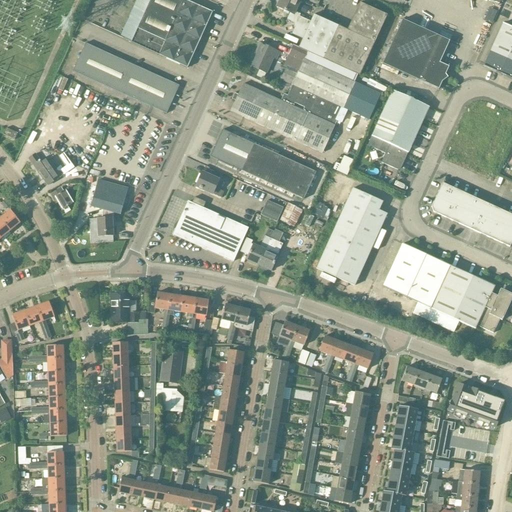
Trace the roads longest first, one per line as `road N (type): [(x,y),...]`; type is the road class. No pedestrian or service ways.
road 1 (unclassified): [(511,271),(419,231),(410,219),(411,199),(456,95),(477,90),(511,105)]
road 2 (residential): [(130,271),(247,0)]
road 3 (residential): [(96,511),(90,379),(64,275)]
road 4 (residential): [(233,511),(268,296)]
road 5 (residential): [(396,338),(362,511)]
road 6 (residential): [(130,271),(268,296)]
road 7 (residential): [(268,296),(396,338)]
road 8 (residential): [(64,275),(46,229),(0,162)]
road 9 (residential): [(396,338),(511,382)]
